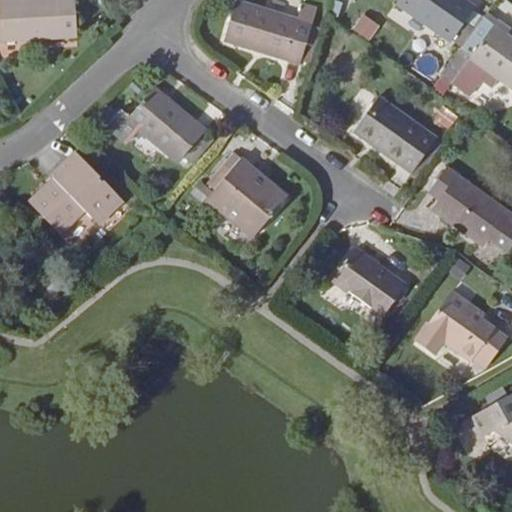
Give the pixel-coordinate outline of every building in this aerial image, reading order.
[(76,0),(16,0),(0,1),(0,6),(2,43),(78,38),(76,0)] [(400,0),(397,4),(398,5),(439,34),(452,43),(453,41),(466,24),(476,9),(463,0),(400,0)] [(299,21),(237,2),(225,42),(300,66),(302,62),(313,28),(314,26),(299,21)] [(350,10),(337,4),(330,17),(343,23),(350,10)] [(319,10),(304,5),(299,21),(314,26),(319,10)] [(439,34),(398,5),(390,17),(430,46),(439,34)] [(371,40),(381,24),(362,12),(352,28),(371,40)] [(511,33),(511,30),(489,15),(477,32),(464,49),(444,77),(471,96),(484,80),(496,88),(501,81),(511,88),(511,38),(509,36),(511,33)] [(477,32),(466,24),(453,41),(464,49),(477,32)] [(321,31),(313,28),(302,62),(310,64),(321,31)] [(123,111),(109,127),(128,143),(140,130),(179,164),(184,157),(205,133),(206,131),(156,88),(131,118),(123,111)] [(438,141),(380,99),(355,134),(414,175),(438,141)] [(205,133),(184,157),(192,164),(213,139),(205,133)] [(56,179),(30,202),(61,235),(86,212),(100,226),(125,203),(77,153),(53,176),(56,179)] [(229,163),(210,185),(216,190),(208,200),(255,239),(289,197),(242,159),(235,168),(229,163)] [(511,214),(510,213),(447,168),(430,193),(440,201),(433,211),(485,248),(491,240),(510,254),(511,250),(511,214)] [(407,287),(357,250),(334,281),(384,319),(407,287)] [(487,317),(453,292),(419,340),(434,351),(442,341),(472,363),(477,355),(490,365),(510,339),(484,320),(487,317)] [(485,372),(490,365),(477,355),(472,363),(485,372)] [(511,394),(471,418),(483,439),(496,432),(511,443),(511,447),(510,452),(511,453),(511,394)]
